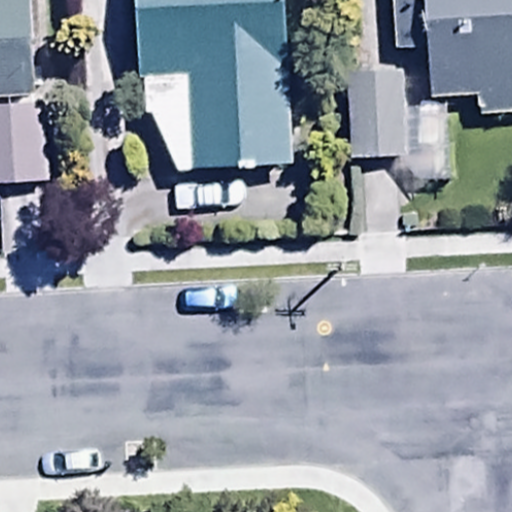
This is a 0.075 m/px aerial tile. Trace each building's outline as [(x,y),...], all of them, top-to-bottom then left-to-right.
[(35,0),(0,0),(0,101),(38,101),(35,0)] [(148,112),(179,172),(287,168),(281,0),(132,0),(136,81),(147,80),(148,112)] [(511,0),(387,0),(391,55),(422,53),(425,107),(476,104),(477,122),(511,120),(511,0)] [(396,81),(339,82),(341,167),(398,166),(396,81)] [(45,109),(0,109),(0,186),(46,186),(45,109)]
